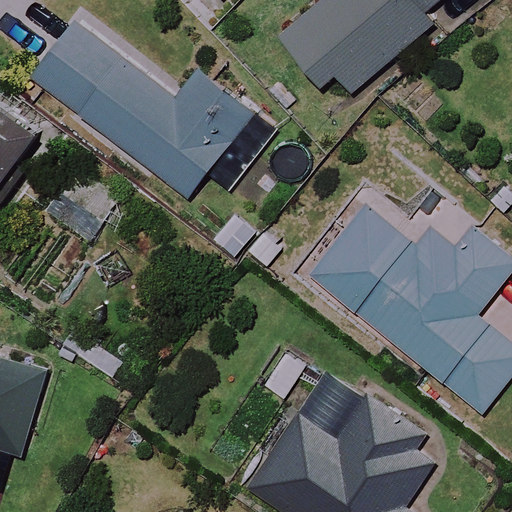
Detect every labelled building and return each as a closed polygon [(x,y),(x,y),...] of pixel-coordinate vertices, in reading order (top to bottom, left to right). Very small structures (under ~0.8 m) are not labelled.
[(439,0),(326,0),(285,36),(327,85),(340,74),(354,91),(433,23),(424,13),(439,0)] [(176,100),(76,24),(36,77),(192,195),(208,173),(231,191),(254,160),(232,143),(254,115),(198,72),(176,100)] [(0,189),(39,137),(0,107),(0,189)] [(121,197),(82,167),(64,191),(102,221),(121,197)] [(414,243),(361,201),(304,274),(482,413),(511,374),(511,342),(478,315),(511,271),(511,258),(482,235),(465,256),(427,227),(414,243)] [(0,348),(0,511),(2,511),(12,482),(43,376),(0,348)] [(284,349),(262,382),(288,399),(310,366),(284,349)] [(415,447),(425,433),(370,396),(326,368),(247,488),(282,511),(416,511),(407,506),(436,461),(415,447)]
